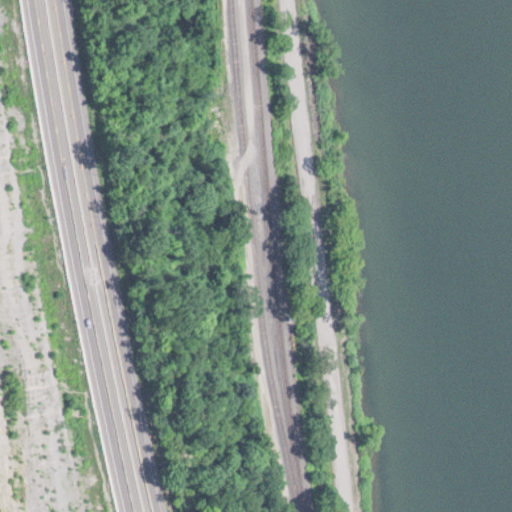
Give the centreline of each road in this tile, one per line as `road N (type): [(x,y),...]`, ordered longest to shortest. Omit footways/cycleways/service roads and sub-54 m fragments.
road 1 (motorway): [(33,0),(132,511)]
road 2 (motorway): [(158,511),(61,0)]
road 3 (residential): [(268,0),(271,94),(342,511)]
